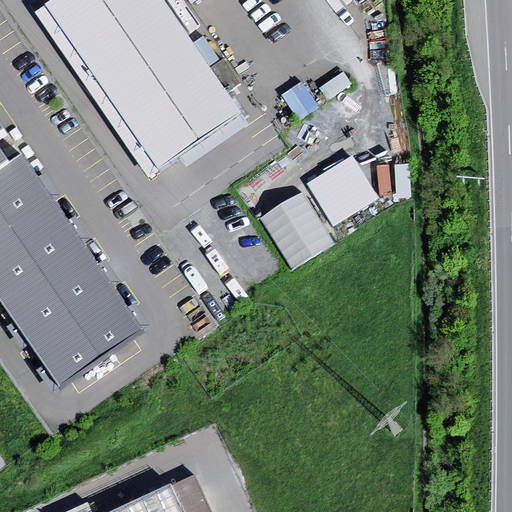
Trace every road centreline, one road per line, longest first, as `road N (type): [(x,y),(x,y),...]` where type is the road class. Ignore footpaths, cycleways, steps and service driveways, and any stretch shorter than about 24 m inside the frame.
road 1 (unknown): [(0,336),(58,407),(79,405),(128,377),(160,343),(152,291),(0,79)]
road 2 (motorway): [(504,0),(511,224)]
